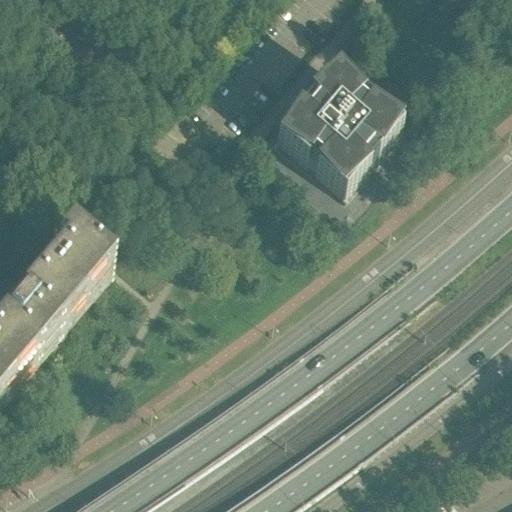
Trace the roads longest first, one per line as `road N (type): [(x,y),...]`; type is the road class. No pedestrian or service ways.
road 1 (secondary): [(511,172),(265,372),(58,511)]
road 2 (secondary): [(511,210),(239,427),(114,511)]
road 3 (secondary): [(264,511),(511,321)]
road 4 (secondary): [(312,511),(511,361)]
